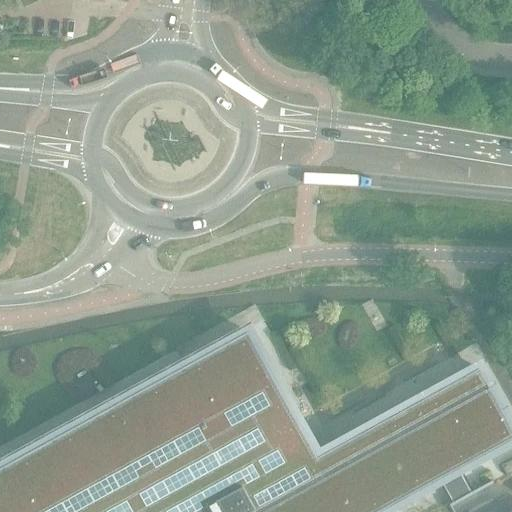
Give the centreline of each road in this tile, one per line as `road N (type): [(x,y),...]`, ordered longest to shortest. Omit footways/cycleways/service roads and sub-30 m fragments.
road 1 (unclassified): [(112,261),(138,278),(168,283),(336,253),(511,259)]
road 2 (primary): [(147,225),(203,224),(276,177),(511,194)]
road 3 (primary): [(164,52),(127,61),(96,81),(0,85)]
road 4 (unclassified): [(172,17),(42,9),(14,16)]
road 5 (primary): [(394,134),(244,101)]
road 6 (primary): [(394,134),(249,126)]
road 7 (primary): [(167,209),(194,207),(227,186),(242,164),(249,126)]
